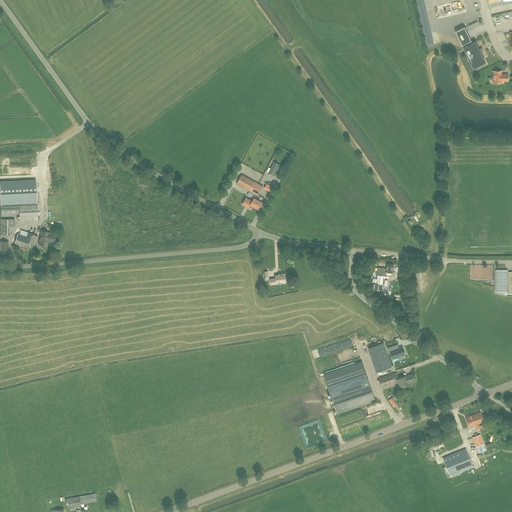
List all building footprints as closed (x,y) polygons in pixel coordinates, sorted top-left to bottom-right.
[(416,0),(427,45),(434,44),(423,0),(416,0)] [(457,4),(453,5),(456,16),(464,13),(462,8),(458,9),(457,4)] [(499,14),(500,20),(503,19),(503,21),(499,21),(500,23),(510,21),(509,13),(499,14)] [(473,44),(464,27),(455,32),(462,45),(464,44),(465,47),(464,48),(474,69),(486,64),(480,52),(481,51),(481,50),(480,49),(479,50),(478,49),(479,49),(475,42),(473,44)] [(504,75),(502,75),(502,71),(494,71),(494,83),(502,83),(502,81),(509,81),(509,75),(504,75)] [(276,176),(281,165),(274,161),(269,172),(276,176)] [(263,187),(241,175),(237,184),(255,194),(258,195),(263,187)] [(36,180),(0,181),(0,186),(2,217),(20,216),(20,221),(38,220),(36,180)] [(252,201),(252,202),(254,203),(253,206),(258,209),(262,202),(260,201),(262,197),(258,195),(255,194),(252,198),(254,198),(252,201)] [(252,201),(246,198),(242,205),(251,210),(253,206),(254,203),(252,202),(252,201)] [(35,235),(29,233),(21,230),(20,234),(18,234),(14,244),(30,249),(35,235)] [(48,241),(55,242),(55,240),(56,240),(57,234),(50,233),(50,232),(41,231),(39,244),(47,246),(48,241)] [(8,241),(0,241),(0,256),(5,257),(5,260),(8,260),(8,257),(8,241)] [(393,273),(394,264),(387,264),(386,269),(385,269),(385,272),(383,271),(383,272),(378,272),(378,279),(376,279),(375,284),(377,284),(377,289),(382,289),(383,276),(386,276),(386,272),(393,273)] [(511,271),(508,272),(508,270),(496,270),(496,292),(508,292),(508,293),(511,293),(511,271)] [(282,284),(283,283),(283,282),(287,281),(285,273),(279,274),(279,275),(275,275),(276,278),(270,279),(271,284),(278,283),(279,285),(282,284)] [(392,366),(384,343),(368,348),(377,372),(392,366)] [(392,346),(387,348),(389,352),(390,352),(393,358),(399,356),(404,355),(405,354),(402,347),(399,348),(393,350),(392,346)] [(362,363),(324,376),(337,414),(375,401),(362,363)] [(399,378),(397,373),(394,374),(394,373),(379,378),(382,388),(397,382),(398,384),(399,383),(401,388),(405,386),(405,385),(408,384),(408,383),(416,381),(413,374),(399,378)] [(394,408),(398,405),(392,398),(388,400),(394,408)] [(481,429),(479,424),(484,422),(481,412),(466,418),(469,427),(476,425),(478,430),(481,429)] [(422,458),(460,447),(457,435),(419,446),(422,458)] [(479,453),(486,450),(480,435),(473,438),(479,453)] [(450,476),(474,467),(466,449),(443,458),(450,476)] [(97,501),(95,493),(65,499),(67,509),(82,507),(81,504),(97,501)]
